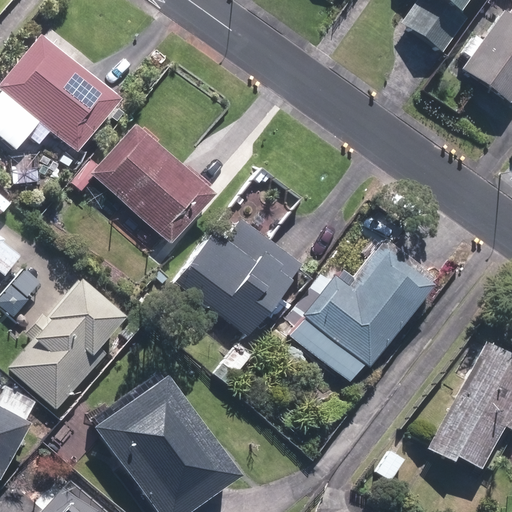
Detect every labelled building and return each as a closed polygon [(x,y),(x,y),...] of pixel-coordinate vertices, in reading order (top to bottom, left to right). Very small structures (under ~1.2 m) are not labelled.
[(410,0),(394,23),(435,52),(459,19),(449,12),(457,0),(410,0)] [(511,2),(502,15),(496,11),(474,40),(468,36),(456,53),(463,57),(454,70),(502,104),(511,90),(511,2)] [(32,124),(69,153),(110,101),(28,36),(0,72),(0,98),(6,103),(0,111),(0,114),(24,134),(32,124)] [(81,174),(163,244),(204,196),(123,126),(81,174)] [(7,157),(9,184),(33,183),(31,155),(7,157)] [(175,283),(246,340),(303,267),(244,220),(226,242),(215,233),(175,283)] [(0,272),(12,257),(0,247),(0,272)] [(300,333),(359,378),(368,366),(372,369),(433,288),(387,253),(355,294),(352,291),(357,284),(343,273),(337,281),(334,278),(305,317),(309,321),(300,333)] [(1,368),(50,410),(98,354),(89,347),(126,304),(81,266),(39,315),(38,315),(20,335),(25,339),(1,368)] [(6,296),(16,306),(28,294),(19,284),(6,296)] [(447,457),(472,470),(493,427),(505,433),(511,418),(511,361),(473,342),(419,449),(445,462),(447,457)] [(243,359),(231,348),(207,377),(219,387),(243,359)] [(98,422),(161,511),(185,511),(239,473),(168,372),(98,422)] [(0,479),(29,425),(28,425),(39,403),(9,387),(0,404),(0,479)] [(370,472),(384,481),(398,460),(384,451),(370,472)] [(83,511),(55,488),(34,511),(83,511)]
